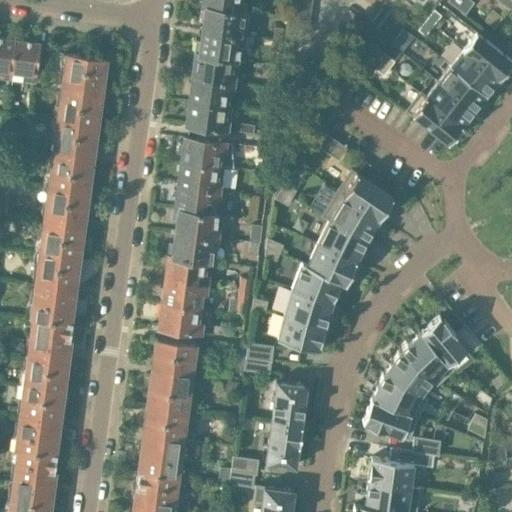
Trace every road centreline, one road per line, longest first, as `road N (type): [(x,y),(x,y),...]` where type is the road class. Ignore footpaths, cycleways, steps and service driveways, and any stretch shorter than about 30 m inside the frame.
road 1 (residential): [(85,511),(152,17)]
road 2 (residential): [(457,233),(401,276),(366,320),(347,364),(320,511)]
road 3 (residential): [(152,17),(23,0)]
